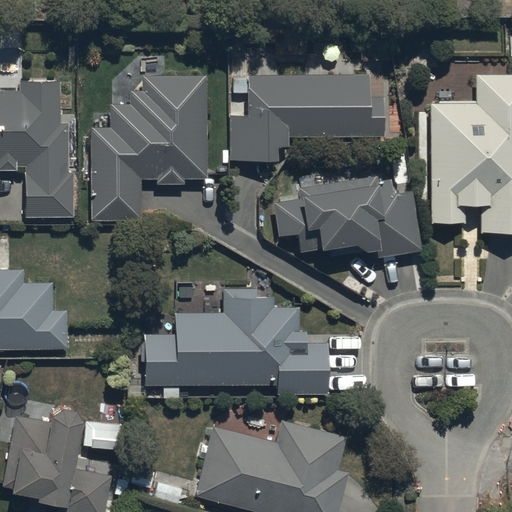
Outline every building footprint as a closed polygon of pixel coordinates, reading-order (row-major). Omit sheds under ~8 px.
[(367,79),(250,78),(247,78),(246,118),(229,118),(229,165),(276,166),(276,154),(288,154),(288,139),(382,140),(382,99),(367,99),(367,79)] [(511,237),(511,79),(475,80),(476,106),(426,107),(428,227),(464,226),(464,213),(478,213),(479,238),(511,237)] [(206,181),(206,81),(142,81),(142,94),(129,94),(129,107),(110,107),(110,129),(91,129),(91,223),(140,223),(140,181),(155,181),(155,185),(184,185),(184,181),(206,181)] [(58,126),(58,84),(18,84),(18,95),(0,94),(0,174),(15,175),(15,168),(24,168),(24,218),(71,218),(71,176),(66,176),(66,126),(58,126)] [(375,179),(296,191),(298,203),(272,207),(277,240),(295,238),(298,255),(320,251),(321,260),(362,254),(363,257),(373,255),(374,262),(419,255),(411,196),(392,199),(389,183),(376,185),(375,179)] [(0,351),(65,351),(65,313),(52,313),(51,287),(23,287),(23,273),(0,272),(0,351)] [(142,336),(142,388),(161,388),(161,400),(176,400),(176,388),(274,388),(274,396),(326,396),(326,344),(306,344),(306,334),(297,334),(298,310),(274,310),(274,301),(255,301),(255,293),(222,293),(222,315),(173,314),(173,336),(142,336)] [(16,418),(2,490),(10,492),(9,500),(26,503),(25,510),(38,511),(102,511),(108,477),(73,471),(81,428),(72,418),(59,416),(49,425),(16,418)] [(213,426),(194,498),(247,511),(338,511),(348,477),(336,473),(345,440),(280,423),(275,442),(213,426)]
